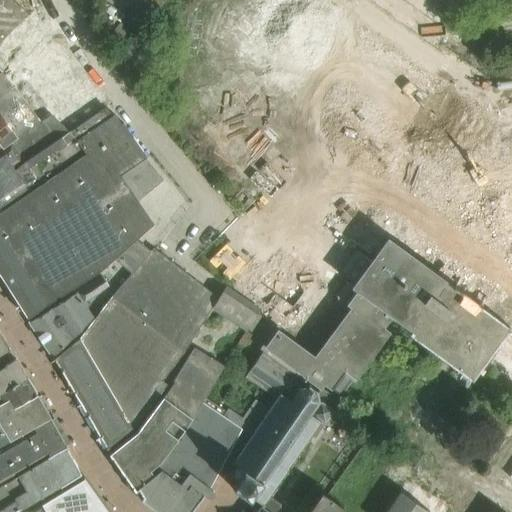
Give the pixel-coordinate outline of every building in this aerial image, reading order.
[(49,115),(69,133),(106,108),(50,56),(53,52),(22,23),(29,15),(11,0),(0,0),(0,70),(0,71),(0,70),(0,146),(2,145),(3,147),(49,115)] [(139,0),(155,11),(155,12),(163,18),(170,9),(175,0),(139,0)] [(511,137),(375,37),(322,0),(276,0),(237,55),(315,113),(391,169),(388,174),(394,179),(391,184),(385,180),(341,240),(355,251),(371,262),(355,285),(341,306),(349,312),(315,359),(280,334),(247,378),(269,394),(272,388),(278,393),(283,392),(284,395),(292,401),(298,391),(295,387),(298,386),(300,390),(304,388),(309,387),(309,384),(312,384),(312,388),(316,390),(320,388),(321,391),(318,393),(319,396),(321,401),(325,401),(336,402),(337,401),(322,390),(325,385),(341,397),(353,381),(355,382),(389,335),(383,330),(393,317),(414,333),(411,337),(473,382),(486,365),(511,383),(511,439),(490,469),(511,484),(511,137)] [(141,44),(132,37),(115,55),(125,63),(141,44)] [(2,145),(0,146),(0,214),(86,155),(77,141),(69,133),(49,115),(3,147),(2,145)] [(123,125),(121,127),(115,117),(114,116),(77,141),(86,155),(0,214),(0,275),(28,319),(103,271),(161,220),(121,176),(147,159),(123,125)] [(164,181),(149,163),(130,178),(145,197),(164,181)] [(152,251),(112,298),(80,341),(54,361),(108,448),(139,424),(148,412),(163,382),(183,355),(217,300),(152,251)] [(286,321),(319,276),(287,252),(250,294),(286,321)] [(53,360),(93,320),(83,304),(109,288),(103,279),(78,295),(77,294),(30,324),(53,360)] [(217,303),(212,310),(246,333),(260,311),(226,289),(217,303)] [(0,356),(10,351),(0,334),(0,356)] [(188,430),(206,400),(205,399),(224,367),(193,349),(170,387),(150,426),(112,454),(134,493),(169,461),(188,430)] [(0,392),(25,377),(15,360),(0,370),(0,392)] [(14,408),(36,395),(35,393),(33,391),(25,377),(0,392),(0,418),(14,409),(14,408)] [(450,398),(432,383),(417,402),(435,416),(450,398)] [(240,479),(233,489),(250,501),(252,499),(263,506),(270,497),(332,407),(325,401),(321,401),(319,396),(318,393),(321,391),(320,388),(316,390),(312,388),(312,384),(309,384),(309,387),(304,388),(300,390),(298,386),(295,387),(298,391),(292,401),(284,395),(283,392),(278,393),(272,388),(269,394),(273,397),(266,408),(256,401),(243,419),(244,420),(242,421),(255,430),(246,444),(243,442),(240,446),(243,448),(234,460),(236,461),(240,467),(238,470),(239,471),(237,471),(236,471),(236,476),(240,479)] [(0,447),(49,418),(37,397),(36,395),(14,408),(14,409),(0,418),(0,447)] [(226,413),(216,406),(206,400),(188,430),(169,461),(134,493),(135,494),(141,501),(155,511),(192,511),(204,496),(208,500),(210,500),(212,500),(214,498),(215,497),(215,495),(215,493),(213,492),(209,489),(212,486),(228,456),(234,460),(243,448),(240,446),(243,442),(246,444),(255,430),(242,421),(244,420),(243,419),(228,410),(226,413)] [(0,485),(18,475),(65,447),(49,418),(0,447),(0,485)] [(346,419),(337,433),(352,444),(362,430),(346,419)] [(20,511),(22,511),(81,476),(65,447),(18,475),(0,485),(0,511),(20,511)] [(450,511),(452,509),(408,479),(385,511),(450,511)] [(106,511),(84,480),(42,506),(32,511),(106,511)] [(278,511),(280,511),(278,503),(270,497),(263,506),(260,510),(257,510),(255,511),(278,511)] [(342,511),(323,498),(313,511),(312,511),(342,511)] [(302,503),(295,511),(312,511),(313,511),(302,503)]
